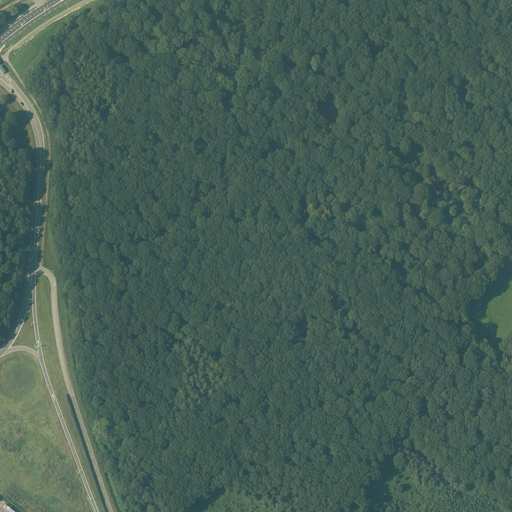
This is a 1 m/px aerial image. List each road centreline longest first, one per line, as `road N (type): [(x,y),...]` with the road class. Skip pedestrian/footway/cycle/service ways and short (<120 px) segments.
road 1 (motorway): [(29,109),(40,152),(31,275)]
road 2 (motorway): [(96,511),(41,359)]
